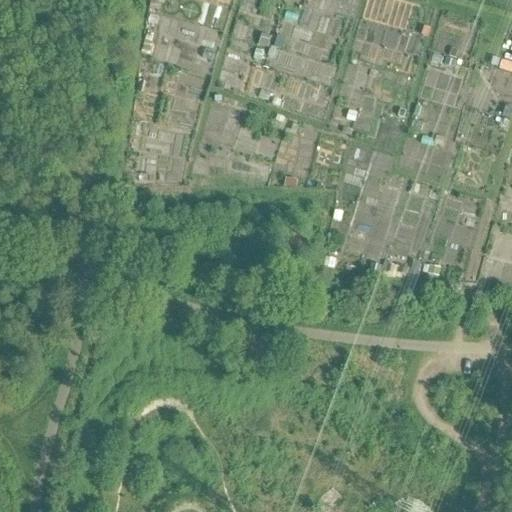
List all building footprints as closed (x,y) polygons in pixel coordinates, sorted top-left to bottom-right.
[(427,39),(430,31),(423,29),(421,37),(427,39)] [(268,51),(271,40),(261,37),(258,48),(268,51)] [(261,63),(264,54),(256,51),(253,61),(261,63)] [(452,51),(449,59),(455,61),(457,53),(452,51)] [(447,60),(444,67),(446,67),(452,69),(454,70),(456,63),(447,60)] [(510,122),(511,116),(511,111),(505,109),(502,119),(510,122)] [(137,139),(138,133),(139,130),(132,129),(131,138),(137,139)] [(297,183),(285,181),(284,189),(296,191),(297,183)] [(333,222),(340,223),(342,215),(335,213),(333,222)] [(334,272),(336,262),(326,259),(323,269),(334,272)] [(392,277),(394,268),(385,266),(383,275),(392,277)] [(407,281),(409,271),(396,268),(394,277),(401,279),(407,281)] [(438,279),(440,270),(429,268),(428,277),(438,279)]
